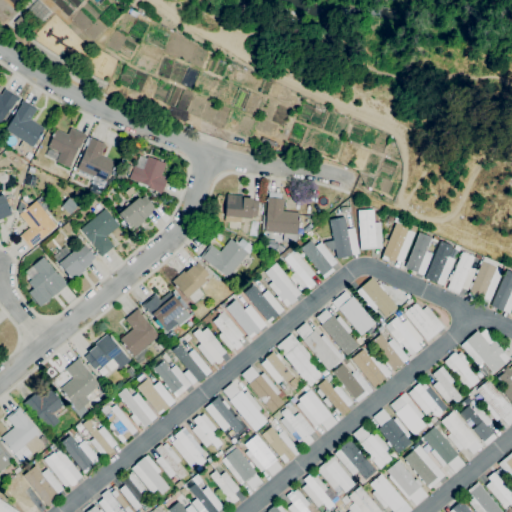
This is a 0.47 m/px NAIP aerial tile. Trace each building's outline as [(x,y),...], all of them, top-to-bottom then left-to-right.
[(17,25),(14,22),(20,17),(22,19),(22,23),(21,25),(17,25)] [(0,123),(0,94),(1,95),(5,89),(20,98),(17,102),(16,101),(11,110),(9,109),(0,123)] [(27,152),(18,147),(22,141),(5,130),(21,104),(20,104),(23,100),(37,109),(30,119),(45,129),(33,147),(31,146),(27,152)] [(68,168),(56,162),(60,153),(48,147),(57,130),(67,135),(71,128),(87,136),(85,139),(84,139),(79,148),(78,148),(68,168)] [(106,182),(77,169),(83,156),(80,155),(82,151),(84,152),(87,146),(84,144),(88,137),(105,145),(100,155),(115,162),(106,182)] [(276,147),(273,146),(273,147),(260,141),(262,138),(277,144),(276,147)] [(161,194),(157,193),(157,192),(148,189),(149,187),(148,186),(146,190),(136,187),(138,183),(129,179),(134,166),(142,169),(147,156),(166,164),(161,175),(167,177),(161,194)] [(33,187),(24,185),(27,175),(36,177),(33,187)] [(0,195),(3,194),(12,214),(0,219),(0,195)] [(240,223),(224,221),(224,216),(227,194),(242,196),(242,197),(253,199),(253,200),(259,201),(257,217),(251,216),(251,219),(241,218),(240,223)] [(30,249),(19,236),(29,228),(19,215),(20,214),(16,210),(20,200),(28,207),(43,195),(52,205),(44,212),(56,226),(32,246),(33,248),(30,249)] [(132,231),(118,214),(138,197),(140,200),(145,196),(155,209),(151,212),(151,213),(143,220),(144,221),(132,231)] [(297,234),(265,232),(267,201),(266,201),(266,198),(284,199),(283,211),(298,213),(298,218),(300,218),(300,222),(298,222),(297,234)] [(341,214),(340,208),(347,206),(349,212),(341,214)] [(101,257),(98,254),(100,253),(80,229),(105,209),(119,226),(106,237),(114,247),(101,257)] [(360,250),(358,211),(372,210),(373,223),(380,223),(382,248),(360,250)] [(337,258),(335,249),(330,250),(323,242),(333,240),(329,220),(343,217),(346,230),(353,228),(358,253),(337,258)] [(68,234),(62,227),(68,222),(74,229),(68,234)] [(402,263),(395,260),(395,261),(382,256),(395,223),(408,229),(407,230),(414,233),(402,263)] [(423,276),(405,268),(419,233),(431,237),(425,251),(432,254),(423,276)] [(227,278),(203,258),(202,259),(200,257),(210,244),(220,252),(230,239),(234,243),(235,241),(238,243),(237,245),(247,253),(227,278)] [(298,247),(295,243),(299,239),(303,243),(298,247)] [(324,279),(300,248),(310,240),(315,247),(320,242),(336,262),(331,267),(334,271),(324,279)] [(436,283),(424,278),(440,241),(452,246),(447,257),(454,259),(443,286),(436,283)] [(281,252),(275,249),(277,244),(283,247),(281,252)] [(72,281),(58,264),(58,263),(53,256),(65,246),(70,253),(78,247),(80,249),(85,245),(95,258),(91,262),(92,263),(84,269),(85,271),(72,281)] [(303,290),(291,276),(295,272),(283,259),(295,249),(301,257),(300,257),(314,274),(310,278),(315,284),(309,289),(307,287),(303,290)] [(458,294),(446,289),(450,281),(447,280),(450,274),(452,275),(462,252),(473,257),(469,267),(476,270),(468,290),(461,288),(458,294)] [(40,307),(28,293),(33,289),(27,283),(38,273),(32,266),(43,257),(57,274),(58,273),(65,281),(66,281),(68,284),(55,295),(54,294),(49,299),(49,301),(46,304),(44,303),(40,307)] [(489,303),(482,300),(482,301),(475,298),(476,295),(469,292),(482,261),(496,267),(492,277),(499,280),(489,303)] [(186,298),(177,288),(176,289),(173,286),(174,285),(171,282),(183,271),(185,273),(192,266),(193,267),(198,263),(208,275),(206,277),(209,280),(201,287),(200,286),(186,298)] [(286,307),(281,301),(282,301),(277,295),(268,285),(272,282),(264,272),(275,263),(300,293),(295,298),(296,300),(291,305),(290,304),(286,307)] [(511,307),(509,314),(490,306),(506,270),(511,272),(511,307)] [(385,317),(377,308),(372,312),(355,292),(360,288),(371,277),(378,286),(380,284),(384,289),(383,291),(397,307),(385,317)] [(268,323),(243,293),(253,285),(261,295),(267,290),(283,310),(268,323)] [(167,332),(163,327),(160,329),(154,322),(157,320),(152,314),(151,315),(145,308),(144,309),(141,305),(154,294),(160,300),(169,292),(173,296),(174,295),(176,297),(174,298),(190,316),(178,325),(177,324),(167,332)] [(361,335),(338,308),(352,296),(375,323),(361,335)] [(249,338),(225,308),(235,300),(243,310),(249,305),(265,325),(249,338)] [(427,341),(404,313),(415,303),(421,310),(426,306),(444,327),(427,341)] [(229,351),(217,336),(221,333),(212,322),(218,317),(218,316),(220,314),(216,309),(219,306),(223,311),(243,335),(237,340),(242,345),(236,350),(234,347),(229,351)] [(139,365),(133,358),(134,357),(125,346),(123,347),(121,345),(123,344),(119,340),(133,329),(125,319),(137,309),(140,312),(139,313),(158,336),(145,348),(151,355),(139,365)] [(346,355),(321,325),(322,324),(316,317),(325,309),(331,316),(332,316),(335,319),(338,316),(351,331),(348,334),(357,345),(346,355)] [(401,343),(399,345),(390,333),(395,329),(389,322),(396,317),(401,323),(407,319),(426,343),(421,347),(421,348),(415,353),(414,352),(410,355),(401,343)] [(328,370),(302,341),(303,340),(295,331),(304,322),(312,332),(314,330),(320,337),(323,335),(340,354),(341,352),(345,357),(340,361),(339,360),(328,370)] [(210,365),(196,347),(200,344),(192,334),(198,329),(204,336),(210,332),(225,352),(220,357),(222,359),(221,360),(222,361),(218,364),(218,363),(217,364),(214,361),(210,365)] [(493,373),(483,362),(478,366),(460,346),(466,341),(465,341),(477,331),(479,334),(485,329),(489,334),(490,333),(493,336),(491,337),(509,358),(504,362),(505,363),(493,373)] [(179,343),(177,341),(182,337),(187,333),(191,338),(187,341),(184,338),(179,343)] [(110,371),(105,364),(100,368),(98,366),(94,369),(84,357),(88,353),(87,352),(95,345),(94,344),(107,334),(109,338),(111,337),(113,339),(112,340),(121,351),(130,361),(120,369),(117,366),(110,371)] [(309,386),(276,346),(291,334),(298,343),(300,342),(314,360),(311,362),(320,374),(319,374),(321,376),(309,386)] [(393,371),(370,342),(380,334),(387,343),(392,339),(408,359),(393,371)] [(360,345),(355,340),(359,337),(363,342),(360,345)] [(161,350),(157,346),(162,342),(165,346),(161,350)] [(192,385),(183,374),(187,370),(171,350),(179,344),(187,354),(193,350),(211,371),(197,382),(196,381),(192,385)] [(374,388),(351,359),(363,349),(369,358),(375,353),(391,374),(386,378),(374,388)] [(291,389),(298,383),(271,352),(258,364),(276,383),(282,378),(291,389)] [(467,390),(444,362),(449,358),(448,357),(454,353),(456,355),(460,352),(463,355),(463,356),(464,357),(465,356),(469,359),(467,361),(468,362),(471,364),(467,368),(474,376),(475,375),(479,380),(467,390)] [(80,418),(67,403),(70,401),(60,389),(73,378),(65,369),(78,358),(81,361),(80,362),(99,385),(85,397),(89,401),(83,406),(88,411),(80,418)] [(175,397),(153,369),(162,361),(169,370),(175,365),(191,385),(175,397)] [(357,403),(333,372),(342,364),(351,374),(356,370),(372,390),(357,403)] [(486,377),(479,369),(484,365),(491,373),(486,377)] [(271,413),(248,384),(241,375),(251,366),(258,376),(259,375),(260,375),(263,372),(279,391),(281,390),(285,395),(281,398),(278,395),(277,395),(283,403),(271,413)] [(446,403),(432,386),(438,381),(432,374),(441,366),(454,381),(450,384),(461,398),(455,403),(452,398),(446,403)] [(511,402),(502,391),(506,388),(497,378),(504,372),(503,371),(507,367),(511,372),(511,402)] [(329,382),(325,378),(329,374),(333,378),(329,382)] [(159,414),(136,387),(146,379),(152,387),(158,382),(174,401),(159,414)] [(342,416),(339,413),(337,414),(334,410),(336,409),(323,394),(321,397),(317,393),(320,390),(316,386),(324,379),(332,389),(337,385),(351,402),(346,406),(350,410),(342,416)] [(511,422),(508,426),(501,418),(500,419),(499,418),(496,421),(480,402),(484,399),(476,390),(487,380),(511,409),(511,410),(511,422)] [(254,432),(229,401),(230,400),(222,391),(232,382),(240,392),(240,391),(243,394),(246,391),(261,409),(258,411),(266,422),(254,432)] [(436,416),(431,410),(425,415),(407,393),(413,389),(412,388),(418,384),(420,386),(424,383),(428,387),(424,390),(441,412),(436,416)] [(327,431),(320,423),(318,424),(317,424),(314,427),(296,405),(300,402),(298,399),(306,393),(302,388),(306,385),(337,423),(327,431)] [(144,428),(140,422),(136,425),(130,417),(133,414),(129,409),(127,410),(124,407),(126,405),(117,394),(124,389),(131,398),(137,393),(156,417),(151,422),(144,428)] [(48,430),(32,411),(31,412),(24,403),(36,392),(41,398),(51,390),(54,393),(55,393),(57,395),(56,396),(63,405),(53,414),(59,421),(48,430)] [(414,438),(395,413),(396,413),(390,405),(404,393),(423,416),(419,419),(425,426),(416,433),(418,435),(414,438)] [(105,405),(103,402),(108,397),(111,400),(105,405)] [(235,434),(229,427),(223,431),(204,409),(210,404),(210,403),(217,397),(221,402),(223,400),(229,408),(227,409),(242,428),(235,434)] [(466,405),(463,401),(468,397),(471,401),(466,405)] [(122,443),(108,426),(111,423),(100,410),(106,405),(107,406),(108,405),(111,408),(115,405),(137,431),(122,443)] [(486,445),(472,429),(476,426),(469,418),(465,421),(459,414),(468,406),(472,410),(477,405),(491,421),(486,426),(496,437),(486,445)] [(3,446),(5,444),(1,438),(14,427),(6,418),(19,407),(21,409),(19,410),(39,434),(36,437),(39,439),(43,436),(48,441),(31,455),(30,454),(21,462),(22,463),(19,465),(12,457),(3,446)] [(306,445),(304,442),(300,445),(292,435),(291,435),(280,421),(284,417),(280,413),(286,408),(293,417),(299,413),(314,431),(308,436),(312,440),(306,445)] [(397,454),(377,429),(380,427),(372,417),(383,409),(390,419),(392,418),(393,420),(396,417),(410,435),(407,438),(411,443),(397,454)] [(473,455),(466,447),(464,449),(462,448),(459,451),(447,437),(450,434),(440,422),(452,411),(482,447),(473,455)] [(216,448),(211,443),(205,447),(191,430),(197,425),(192,420),(198,415),(199,417),(203,414),(216,429),(212,432),(222,444),(216,448)] [(102,456),(89,441),(93,438),(82,424),(88,419),(97,431),(102,426),(117,444),(111,449),(113,451),(107,456),(105,454),(102,456)] [(434,424),(429,428),(425,423),(428,420),(429,420),(430,419),(434,424)] [(79,432),(74,427),(78,423),(83,428),(79,432)] [(379,469),(371,460),(370,461),(368,459),(370,458),(359,445),(360,444),(352,434),(362,426),(369,435),(371,435),(372,437),(376,434),(388,449),(385,452),(391,459),(379,469)] [(454,473),(447,464),(446,465),(445,464),(442,467),(430,452),(433,450),(422,436),(434,426),(458,455),(457,455),(465,465),(454,473)] [(72,435),(68,431),(72,427),(76,431),(72,435)] [(284,463),(268,443),(272,440),(265,432),(271,427),(277,435),(282,430),(298,451),(293,455),(294,456),(288,461),(288,460),(284,463)] [(198,466),(193,460),(188,464),(171,443),(176,439),(174,436),(180,431),(184,428),(189,434),(190,435),(193,438),(192,438),(203,452),(199,455),(204,461),(198,466)] [(84,473),(60,443),(70,435),(78,445),(83,441),(99,461),(84,473)] [(272,476),(266,469),(265,469),(264,469),(260,472),(245,454),(249,451),(244,444),(256,435),(276,460),(275,460),(281,468),(272,476)] [(365,480),(357,471),(352,475),(334,454),(339,449),(338,449),(349,439),(376,470),(365,480)] [(12,457),(9,460),(11,462),(0,471),(0,442),(3,446),(12,457)] [(180,479),(175,473),(169,478),(155,460),(160,456),(155,449),(160,444),(162,446),(166,443),(180,460),(176,464),(185,475),(180,479)] [(429,489),(403,459),(418,446),(444,476),(429,489)] [(236,447),(248,463),(250,462),(254,467),(252,468),(256,473),(255,473),(262,483),(252,491),(245,481),(240,485),(221,460),(224,458),(224,457),(236,447)] [(64,487),(43,460),(47,457),(48,457),(59,448),(82,477),(70,486),(69,484),(64,487)] [(511,481),(498,464),(511,451),(511,481)] [(393,460),(389,455),(393,452),(397,457),(393,460)] [(161,494),(157,489),(151,494),(131,468),(136,464),(135,463),(143,457),(144,458),(147,455),(160,471),(157,473),(169,488),(161,494)] [(345,493),(338,485),(333,489),(316,470),(331,457),(354,484),(345,493)] [(221,463),(213,469),(209,464),(217,458),(221,463)] [(415,505),(410,499),(408,500),(388,477),(389,476),(385,471),(400,459),(402,462),(400,464),(427,496),(415,505)] [(47,506),(23,476),(34,466),(41,474),(47,469),(63,489),(57,494),(59,497),(47,506)] [(511,505),(511,506),(507,501),(502,505),(485,486),(490,482),(487,478),(493,472),(494,473),(497,470),(511,487),(508,490),(511,494),(511,505)] [(228,507),(216,492),(220,489),(209,476),(215,471),(219,476),(225,472),(239,489),(233,494),(238,499),(232,504),(232,503),(228,507)] [(144,511),(140,507),(135,511),(119,490),(124,485),(120,480),(126,475),(127,477),(131,473),(149,496),(145,500),(150,506),(144,511)] [(328,510),(322,503),(316,508),(301,489),(307,484),(303,480),(309,475),(311,477),(315,474),(327,489),(323,492),(333,505),(328,510)] [(408,511),(393,511),(387,505),(384,508),(371,494),(374,491),(369,484),(381,474),(411,510),(408,511)] [(178,489),(175,485),(180,480),(183,484),(178,489)] [(476,511),(468,502),(473,497),(467,491),(477,482),(502,511),(476,511)] [(35,511),(24,511),(7,491),(17,483),(22,490),(28,486),(44,505),(35,511)] [(198,511),(191,503),(196,499),(188,489),(195,483),(201,491),(207,487),(223,507),(217,511),(198,511)] [(351,511),(348,508),(354,503),(348,496),(359,487),(380,511),(351,511)] [(289,511),(286,508),(292,504),(285,496),(292,491),(293,492),(296,489),(305,499),(308,497),(312,502),(309,504),(305,507),(309,511),(289,511)] [(104,511),(97,503),(103,498),(100,495),(107,490),(110,493),(114,490),(127,506),(131,511),(104,511)] [(345,505),(341,500),(346,496),(349,500),(345,505)] [(0,511),(0,499),(19,511),(0,511)] [(449,511),(452,510),(452,509),(461,501),(470,511),(449,511)] [(169,511),(168,510),(178,502),(184,510),(190,505),(195,511),(169,511)] [(265,511),(283,511),(277,503),(265,511)]
